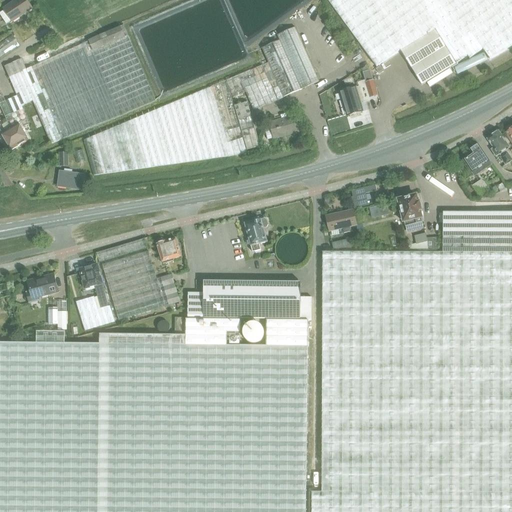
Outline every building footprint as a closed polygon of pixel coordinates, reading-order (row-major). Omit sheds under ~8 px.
[(11,21),(12,22),(32,9),(25,0),(17,0),(4,9),(4,10),(0,13),(0,14),(6,24),(11,21)] [(456,65),(467,56),(470,59),(482,49),(490,58),(511,45),(511,0),(326,0),(376,67),(400,50),(402,53),(436,30),(456,65)] [(88,41),(89,42),(93,53),(128,38),(123,26),(88,41)] [(284,98),(301,90),(319,82),(295,28),(277,36),(280,41),(262,49),(268,64),(284,98)] [(402,53),(422,85),(456,65),(436,30),(402,53)] [(0,59),(19,46),(12,35),(0,43),(0,59)] [(6,102),(0,104),(8,122),(10,129),(19,124),(22,128),(29,125),(30,125),(22,106),(33,101),(51,145),(127,115),(157,102),(128,38),(93,53),(89,42),(26,70),(9,78),(17,97),(6,102)] [(4,67),(9,78),(26,70),(22,60),(4,67)] [(268,64),(84,141),(94,176),(248,154),(246,151),(260,147),(247,103),(234,106),(232,99),(246,93),(254,111),(284,99),(284,98),(268,64)] [(370,98),(377,96),(370,72),(363,74),(370,98)] [(361,97),(360,93),(359,88),(356,89),(355,88),(339,93),(346,117),(350,116),(351,119),(360,116),(359,113),(363,112),(358,98),(361,97)] [(270,130),(265,131),(268,140),(273,139),(273,140),(299,132),(294,117),(286,119),(285,115),(280,116),(281,121),(269,124),(270,130)] [(8,122),(2,126),(6,132),(10,129),(8,122)] [(22,128),(19,124),(10,129),(6,132),(1,134),(7,144),(6,147),(8,150),(11,150),(11,151),(29,140),(22,128)] [(505,166),(511,160),(505,150),(509,148),(498,132),(497,132),(496,131),(494,131),(492,133),(492,135),(492,136),(487,139),(493,148),(491,150),(496,157),(499,155),(500,157),(500,158),(505,166)] [(475,176),(492,164),(478,145),(470,150),(472,154),(464,160),(475,176)] [(83,150),(74,153),(78,164),(86,162),(83,150)] [(68,166),(67,154),(60,154),(60,166),(68,166)] [(84,176),(72,174),(72,171),(64,169),(64,173),(60,173),(58,187),(82,190),(84,176)] [(491,192),(482,180),(472,186),(479,196),(491,192)] [(353,197),(352,197),(354,209),(369,206),(367,201),(366,195),(366,194),(377,192),(376,186),(352,191),(353,197)] [(405,227),(422,223),(419,212),(421,212),(419,203),(418,203),(416,196),(407,199),(405,197),(401,198),(400,200),(399,201),(402,213),(400,214),(399,216),(399,219),(402,221),(404,221),(405,227)] [(369,209),(372,219),(389,215),(386,205),(369,209)] [(350,227),(356,226),(353,211),(326,217),(329,232),(343,229),(344,233),(351,232),(350,227)] [(443,213),(439,213),(439,223),(444,223),(444,237),(511,236),(511,213),(443,213)] [(268,225),(267,221),(265,219),(261,220),(258,218),(253,219),(252,222),(244,224),(250,247),(251,247),(253,253),(261,251),(259,244),(267,242),(264,229),(266,228),(268,225)] [(415,237),(416,244),(427,242),(426,238),(425,234),(415,237)] [(511,511),(511,236),(444,237),(444,254),(333,253),(323,253),(322,492),(311,492),(311,511),(511,511)] [(427,242),(416,244),(407,246),(408,250),(427,250),(439,249),(438,237),(426,238),(427,242)] [(147,249),(144,239),(96,253),(99,263),(147,249)] [(173,259),(181,256),(175,239),(166,242),(165,241),(162,239),(158,240),(157,244),(163,264),(173,261),(173,259)] [(302,253),(301,248),(298,243),(295,241),(290,239),(285,240),(280,242),(277,247),(276,252),(277,257),(279,262),(283,265),(288,266),(294,265),(298,262),(301,258),(302,253)] [(351,246),(349,240),(332,243),(334,250),(351,246)] [(180,303),(172,275),(156,279),(148,252),(102,265),(119,321),(180,303)] [(95,287),(98,297),(101,309),(109,307),(98,265),(97,265),(80,270),(85,289),(95,287)] [(38,279),(28,282),(30,292),(27,293),(29,303),(39,301),(38,298),(58,293),(54,277),(45,279),(45,280),(38,282),(38,279)] [(299,321),(299,320),(300,320),(301,284),(204,283),(204,293),(204,320),(240,320),(266,320),(299,321)] [(0,299),(9,297),(6,284),(0,285),(0,299)] [(204,293),(187,293),(187,319),(187,338),(101,336),(101,346),(66,346),(66,334),(37,334),(37,345),(0,344),(0,511),(305,511),(308,321),(299,321),(266,320),(266,346),(240,346),(240,320),(204,320),(204,293)] [(110,306),(109,307),(101,309),(98,297),(95,298),(94,297),(76,302),(85,331),(115,322),(110,306)] [(58,308),(48,308),(49,325),(58,325),(58,312),(58,308)] [(66,330),(65,312),(58,312),(58,325),(58,330),(66,330)]
